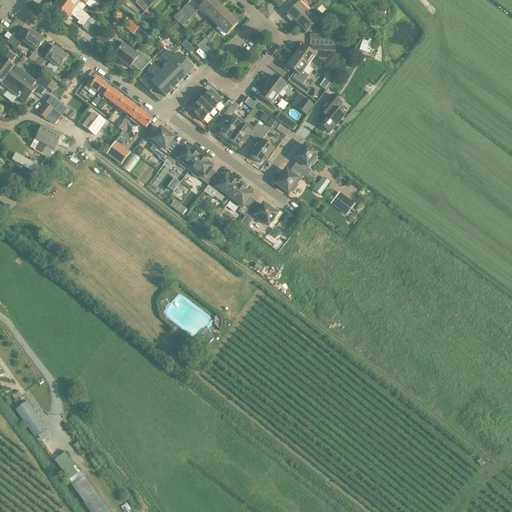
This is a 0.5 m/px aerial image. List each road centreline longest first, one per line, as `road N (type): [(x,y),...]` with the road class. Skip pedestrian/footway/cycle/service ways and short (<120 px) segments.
road 1 (residential): [(9,4),(163,113)]
road 2 (residential): [(259,19),(279,38),(240,92),(208,70)]
road 3 (track): [(511,87),(423,0)]
road 4 (residential): [(260,184),(163,113)]
